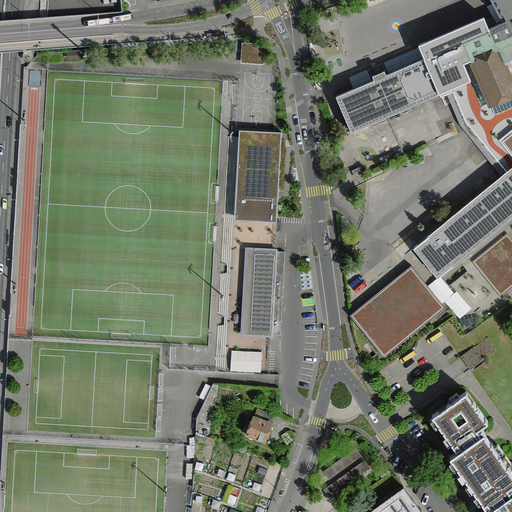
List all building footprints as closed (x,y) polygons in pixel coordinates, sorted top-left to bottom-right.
[(511,0),(495,0),(506,21),(511,33),(511,0)] [(464,42),(478,75),(491,104),(511,94),(511,68),(508,58),(511,56),(511,33),(506,21),(490,29),(491,31),(464,42)] [(425,59),(439,91),(464,81),(478,75),(464,42),(425,59)] [(265,44),(243,43),(243,57),(264,59),(265,44)] [(390,64),(419,55),(417,49),(388,58),(390,64)] [(440,94),(439,91),(425,59),(425,58),(386,74),(385,71),(374,76),(375,79),(337,96),(352,131),(440,94)] [(478,75),(464,81),(476,109),(464,119),(488,150),(508,134),(499,114),(496,116),(491,104),(478,75)] [(511,108),(511,94),(491,104),(496,116),(499,114),(511,108)] [(430,134),(442,127),(439,120),(457,111),(450,98),(420,114),(430,134)] [(511,130),(508,134),(488,150),(507,172),(511,168),(511,130)] [(276,141),(244,175),(261,191),(292,157),(276,141)] [(511,168),(507,172),(415,247),(439,277),(511,217),(511,168)] [(357,169),(350,172),(353,178),(360,175),(357,169)] [(511,239),(507,234),(473,261),(501,296),(511,286),(511,239)] [(285,252),(254,251),(249,332),(280,335),(285,252)] [(351,314),(384,357),(446,307),(412,265),(351,314)] [(475,304),(488,294),(478,280),(465,291),(475,304)] [(487,338),(461,356),(466,363),(470,369),(496,351),(487,338)] [(232,369),(263,370),(264,350),(233,348),(232,369)] [(468,479),(501,455),(482,429),(479,431),(478,428),(488,421),(467,391),(433,415),(457,448),(460,446),(462,448),(451,455),(468,479)] [(271,422),(255,416),(248,433),(264,440),(271,422)] [(356,448),(324,471),(329,479),(362,456),(356,448)] [(509,511),(511,510),(511,486),(509,489),(508,486),(511,483),(511,470),(501,455),(468,479),(487,506),(490,504),(492,506),(485,511),(509,511)] [(365,460),(325,489),(330,497),(371,468),(365,460)] [(420,511),(402,487),(368,511),(420,511)]
